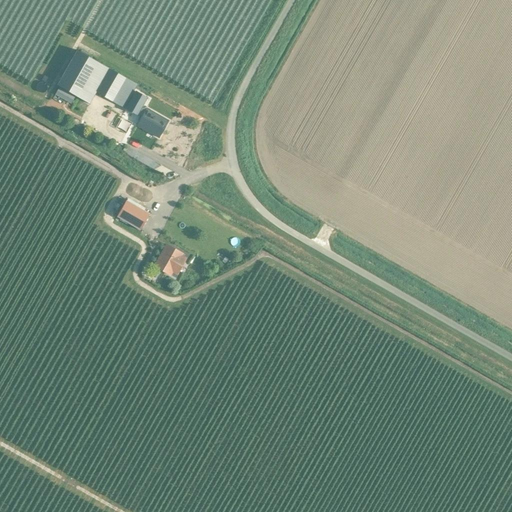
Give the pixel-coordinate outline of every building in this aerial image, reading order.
[(89,103),(95,92),(109,68),(72,48),(52,83),(89,103)] [(112,101),(123,107),(136,85),(125,78),(109,68),(95,92),(112,101)] [(167,121),(160,117),(146,109),(137,125),(158,137),(167,121)] [(139,230),(149,214),(125,200),(116,216),(139,230)] [(182,254),(166,244),(154,266),(170,275),(172,271),(176,274),(185,258),(181,255),(182,254)]
